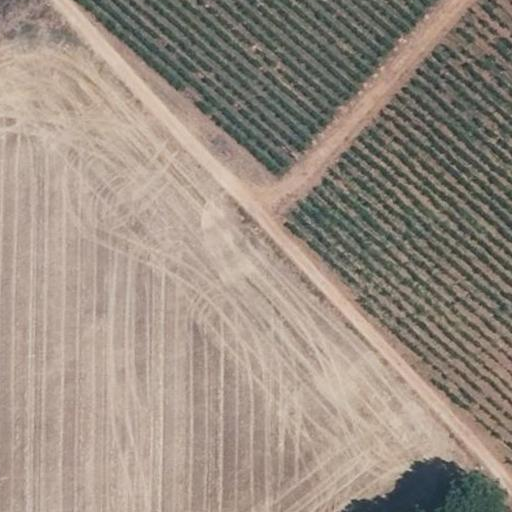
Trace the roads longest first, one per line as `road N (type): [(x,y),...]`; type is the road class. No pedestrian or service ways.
road 1 (track): [(54,0),(511,486)]
road 2 (track): [(457,0),(280,194),(242,195)]
